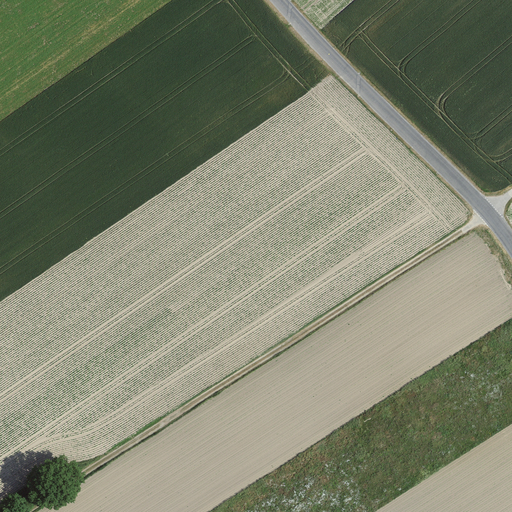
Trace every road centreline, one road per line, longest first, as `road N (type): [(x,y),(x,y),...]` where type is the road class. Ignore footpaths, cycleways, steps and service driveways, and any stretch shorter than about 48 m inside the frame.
road 1 (track): [(8,511),(511,194)]
road 2 (tertiary): [(278,0),(487,212),(511,248)]
